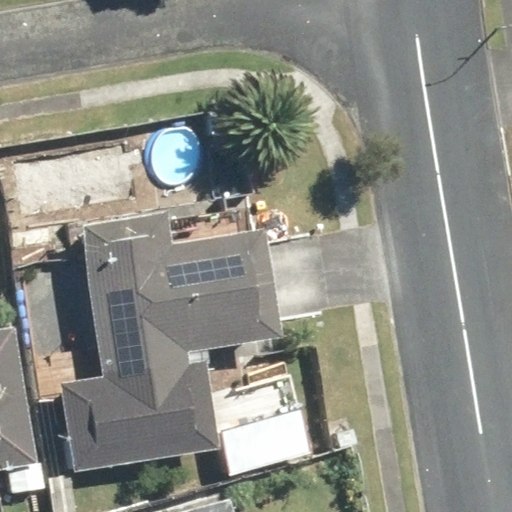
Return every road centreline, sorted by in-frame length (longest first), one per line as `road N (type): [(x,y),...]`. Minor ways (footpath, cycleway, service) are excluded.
road 1 (residential): [(491,511),(405,0)]
road 2 (residential): [(0,43),(260,0)]
